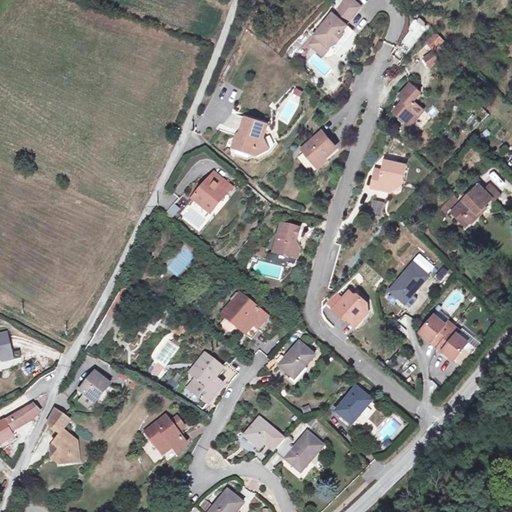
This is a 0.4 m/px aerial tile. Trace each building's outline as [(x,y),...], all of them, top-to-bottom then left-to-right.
[(343,0),(314,37),(330,49),(348,27),(346,26),(337,18),(341,13),(350,21),(361,7),(351,0),(343,0)] [(341,13),(337,18),(346,26),(350,21),(341,13)] [(413,48),(426,25),(414,19),(402,42),(413,48)] [(348,27),(330,49),(336,54),(354,32),(348,27)] [(314,37),(304,28),(282,56),(293,65),(304,53),(302,51),(308,44),(314,37)] [(435,51),(445,40),(435,31),(425,42),(435,51)] [(330,49),(314,37),(308,44),(323,57),(330,49)] [(428,68),(441,60),(434,50),(422,58),(428,68)] [(421,93),(411,84),(400,97),(405,101),(395,112),(412,126),(418,119),(416,117),(423,109),(414,102),(421,93)] [(237,135),(233,148),(257,156),(269,149),(264,138),(261,140),(260,137),(264,124),(246,118),(240,136),(237,135)] [(484,136),(493,145),(504,135),(494,126),(484,136)] [(322,138),(320,135),(302,150),(313,163),(322,156),(324,159),(331,152),(329,150),(334,145),(325,135),(322,138)] [(511,136),(511,137),(501,147),(511,156),(511,155),(511,136)] [(322,156),(313,163),(317,168),(326,161),(324,159),(322,156)] [(407,166),(385,161),(382,174),(375,172),(371,188),(391,192),(393,183),(402,185),(407,166)] [(214,172),(202,187),(198,184),(188,195),(211,214),(217,206),(215,204),(224,193),(227,195),(233,188),(214,172)] [(484,191),(479,186),(452,213),(460,221),(465,216),(470,222),(472,223),(480,216),(478,214),(492,200),(494,201),(500,196),(490,186),(484,191)] [(446,212),(457,200),(453,196),(442,208),(446,212)] [(382,217),(385,201),(373,199),(370,215),(382,217)] [(166,214),(173,219),(180,209),(173,204),(166,214)] [(470,222),(465,216),(460,221),(466,227),(470,222)] [(273,252),(297,259),(300,251),(296,244),(300,229),(281,224),(273,252)] [(257,255),(263,256),(265,249),(259,247),(257,255)] [(414,263),(390,291),(406,305),(430,277),(414,263)] [(350,291),(333,310),(341,317),(342,315),(356,327),(362,321),(360,319),(367,312),(369,310),(368,303),(362,297),(360,300),(350,291)] [(279,327),(240,294),(221,315),(225,319),(236,327),(251,340),(258,332),(268,340),(279,327)] [(112,304),(106,315),(116,320),(122,309),(112,304)] [(367,312),(360,319),(362,321),(369,314),(367,312)] [(446,324),(436,316),(422,333),(432,342),(432,343),(438,348),(456,326),(449,320),(446,324)] [(236,327),(225,319),(221,324),(220,327),(228,334),(231,333),(236,327)] [(456,326),(438,348),(444,353),(445,352),(455,360),(470,343),(459,334),(462,330),(456,326)] [(14,360),(8,333),(0,335),(0,360),(3,363),(14,360)] [(181,344),(174,339),(171,343),(178,348),(181,344)] [(294,381),(315,357),(299,343),(278,367),(294,381)] [(391,364),(397,369),(408,358),(402,352),(391,364)] [(222,368),(205,355),(190,374),(195,378),(199,381),(191,392),(207,404),(222,385),(214,378),(222,368)] [(95,373),(80,391),(96,404),(111,385),(95,373)] [(177,373),(173,379),(177,383),(182,376),(177,373)] [(191,392),(199,381),(195,378),(187,389),(191,392)] [(174,388),(177,383),(173,379),(164,392),(173,398),(174,388)] [(372,401),(356,388),(335,412),(351,425),(360,414),(361,415),(372,401)] [(32,420),(40,413),(33,405),(0,423),(0,445),(14,438),(10,432),(32,420)] [(71,421),(56,410),(48,424),(60,434),(53,444),(56,446),(53,450),(51,453),(52,458),(59,458),(60,465),(73,463),(72,456),(79,455),(77,442),(70,443),(69,436),(63,431),(71,421)] [(171,424),(166,418),(146,433),(168,461),(184,470),(191,457),(181,451),(188,446),(178,433),(185,428),(178,419),(171,424)] [(266,443),(275,451),(285,440),(259,418),(244,436),(260,450),(266,443)] [(285,440),(275,451),(300,473),(323,446),(307,433),(293,449),(290,446),(293,442),(287,437),(285,440)] [(210,511),(237,511),(244,504),(227,491),(210,511)] [(200,507),(206,511),(211,505),(205,501),(200,507)]
